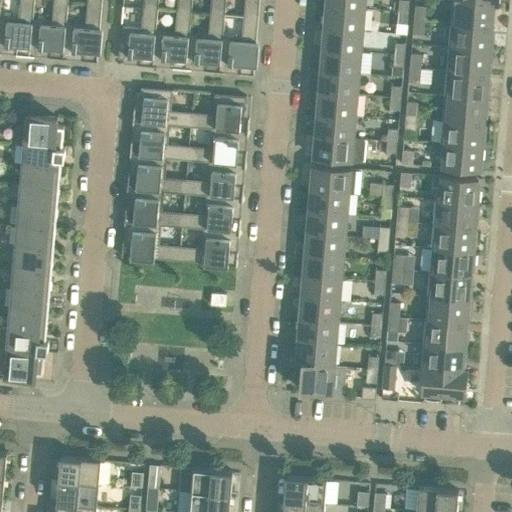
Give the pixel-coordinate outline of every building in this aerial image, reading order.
[(29,55),(33,0),(19,0),(19,17),(0,15),(0,52),(1,53),(1,48),(17,49),(16,54),(29,55)] [(63,58),(68,0),(62,0),(53,0),(52,20),(33,18),(34,0),(33,0),(29,55),(34,56),(35,51),(50,52),(50,57),(63,58)] [(97,60),(102,3),(87,2),(85,23),(66,21),(68,1),(68,0),(63,58),(68,59),(68,54),(84,55),(83,60),(97,61),(98,60),(97,60)] [(191,11),(191,0),(157,0),(157,8),(158,8),(158,0),(177,0),(177,10),(191,11)] [(224,14),(225,0),(191,0),(191,11),(192,0),(211,0),(210,12),(224,14)] [(225,0),(224,14),(225,14),(225,0),(244,0),(244,15),(258,17),(259,0),(225,0)] [(398,0),(398,11),(408,11),(409,0),(398,0)] [(495,16),(496,3),(496,2),(470,0),(452,0),(451,22),(492,26),(492,16),(495,16)] [(362,29),(363,8),(328,5),(326,26),(362,29)] [(415,5),(414,19),(425,20),(426,6),(415,5)] [(152,66),(157,8),(143,7),(142,28),(121,26),(118,58),(140,60),(139,65),(152,66)] [(186,69),(191,11),(177,10),(175,31),(156,29),(158,8),(157,8),(152,66),(157,66),(158,65),(158,61),(173,62),(173,67),(186,69)] [(219,72),(224,14),(210,12),(208,33),(190,32),(191,11),(186,69),(191,69),(191,64),(207,65),(206,70),(219,72)] [(407,23),(408,11),(398,11),(397,22),(407,23)] [(253,73),(258,17),(244,15),(242,36),(223,35),(225,14),(224,14),(219,72),(224,72),(225,67),(240,68),(240,73),(254,74),(254,73),(253,73)] [(423,34),(425,20),(414,19),(413,33),(423,34)] [(491,36),(492,26),(451,22),(449,46),(492,50),(494,36),(491,36)] [(360,51),(362,29),(326,26),(324,48),(360,51)] [(395,42),(394,54),(405,55),(406,43),(395,42)] [(491,64),(492,50),(449,46),(447,70),(488,74),(488,64),(491,64)] [(358,72),(360,51),(324,48),(322,69),(358,72)] [(411,53),(410,67),(421,68),(422,54),(411,53)] [(404,66),(405,55),(394,54),(393,66),(404,66)] [(419,82),(421,68),(410,67),(408,81),(419,82)] [(356,94),(358,72),(322,69),(320,91),(356,94)] [(487,84),(488,74),(447,70),(444,94),(488,98),(489,84),(487,84)] [(392,85),(391,97),(401,97),(402,86),(392,85)] [(191,125),(192,111),(171,109),(173,89),(141,86),(139,108),(134,107),(133,120),(191,125)] [(354,115),(356,94),(320,91),(318,112),(354,115)] [(213,113),(192,111),(191,125),(249,130),(250,117),(245,117),(246,95),(215,92),(213,113)] [(487,112),(488,98),(444,94),(442,118),(483,122),(484,112),(487,112)] [(400,109),(401,97),(391,97),(390,108),(400,109)] [(407,101),(406,115),(417,116),(418,101),(407,101)] [(352,137),(354,115),(318,112),(317,134),(352,137)] [(58,116),(27,114),(26,126),(16,125),(15,142),(25,143),(66,147),(66,146),(63,145),(64,125),(57,124),(58,116)] [(415,130),(417,116),(406,115),(404,129),(415,130)] [(483,131),(483,122),(442,118),(440,142),(445,143),(445,142),(484,146),(485,132),(483,131)] [(188,158),(189,144),(168,143),(170,124),(191,125),(133,120),(133,125),(138,125),(136,141),(131,140),(130,153),(188,158)] [(248,135),(249,130),(191,125),(212,127),(210,146),(189,144),(188,158),(246,163),(247,150),(242,150),(243,134),(248,135)] [(388,128),(387,140),(397,140),(398,129),(388,128)] [(364,138),(352,137),(317,134),(315,156),(362,160),(364,138)] [(396,152),(397,140),(387,140),(386,151),(396,152)] [(482,170),(484,146),(445,142),(445,143),(443,167),(482,170)] [(65,158),(66,147),(25,143),(23,163),(61,167),(62,158),(65,158)] [(401,163),(412,164),(414,150),(403,149),(401,163)] [(167,157),(188,159),(188,158),(130,153),(130,159),(135,159),(134,174),(128,174),(127,187),(185,192),(186,178),(165,176),(167,157)] [(245,168),(246,163),(188,158),(188,159),(209,161),(207,180),(186,178),(185,192),(243,197),(244,184),(239,184),(240,168),(245,168)] [(59,187),(61,167),(23,163),(21,184),(59,187)] [(312,189),(348,192),(360,193),(362,170),(314,166),(312,189)] [(411,186),(412,172),(401,171),(400,185),(411,186)] [(442,175),(440,199),(479,203),(481,178),(442,175)] [(383,183),(382,195),(393,196),(394,184),(383,183)] [(57,207),(59,187),(21,184),(20,204),(57,207)] [(164,191),(185,193),(185,192),(127,187),(127,192),(132,192),(131,208),(126,207),(124,220),(182,225),(183,215),(162,214),(164,191)] [(346,213),(348,192),(312,189),(310,210),(346,213)] [(242,202),(243,197),(185,192),(185,193),(206,194),(204,217),(183,215),(182,225),(240,230),(241,217),(236,217),(237,201),(242,202)] [(392,207),(393,196),(382,195),(381,206),(392,207)] [(478,217),(479,203),(440,199),(436,198),(433,223),(474,226),(475,217),(478,217)] [(56,228),(57,207),(20,204),(18,224),(56,228)] [(398,206),(397,220),(408,221),(409,206),(398,206)] [(344,235),(346,213),(310,210),(308,232),(344,235)] [(161,224),(182,226),(182,225),(124,220),(124,226),(129,226),(128,241),(123,241),(122,255),(123,255),(180,259),(181,245),(160,243),(161,224)] [(406,235),(408,221),(397,220),(395,234),(406,235)] [(474,236),(474,226),(433,223),(431,247),(475,251),(476,237),(474,236)] [(54,248),(56,228),(18,224),(16,245),(54,248)] [(240,235),(240,230),(182,225),(182,226),(203,228),(201,247),(181,245),(180,259),(236,264),(236,265),(237,265),(238,251),(233,250),(234,235),(240,235)] [(380,226),(379,238),(389,239),(390,227),(380,226)] [(342,256),(344,235),(308,232),(306,253),(342,256)] [(388,250),(389,239),(379,238),(378,249),(388,250)] [(52,268),(54,248),(16,245),(14,265),(52,268)] [(474,265),(475,251),(431,247),(429,271),(470,274),(471,264),(474,265)] [(340,278),(342,256),(306,253),(305,275),(340,278)] [(394,253),(393,268),(404,269),(405,254),(394,253)] [(50,289),(52,268),(14,265),(13,285),(50,289)] [(402,283),(404,269),(393,268),(391,282),(402,283)] [(376,269),(375,281),(385,282),(386,270),(376,269)] [(469,284),(470,274),(429,271),(427,295),(471,298),(472,284),(469,284)] [(339,299),(340,278),(305,275),(303,296),(339,299)] [(384,293),(385,282),(375,281),(374,292),(384,293)] [(49,309),(50,289),(13,285),(11,306),(49,309)] [(226,293),(212,292),(211,303),(226,305),(226,293)] [(470,312),(471,298),(427,295),(425,319),(466,322),(467,312),(470,312)] [(337,321),(339,299),(303,296),(301,318),(337,321)] [(390,301),(389,315),(399,316),(401,302),(390,301)] [(47,330),(49,309),(11,306),(9,327),(47,330)] [(372,312),(371,324),(382,325),(383,313),(372,312)] [(398,331),(399,316),(389,315),(387,330),(398,331)] [(335,342),(337,321),(301,318),(299,339),(335,342)] [(465,332),(466,322),(425,319),(423,343),(467,346),(468,332),(465,332)] [(381,336),(382,325),(371,324),(370,336),(381,336)] [(46,339),(47,330),(9,327),(1,326),(0,337),(0,346),(7,347),(48,350),(49,339),(46,339)] [(333,364),(335,342),(299,339),(297,361),(333,364)] [(466,360),(467,346),(423,343),(421,367),(423,367),(462,370),(462,369),(463,360),(466,360)] [(48,351),(48,350),(7,347),(5,376),(35,379),(36,371),(43,372),(45,351),(48,351)] [(386,349),(384,364),(395,364),(397,350),(386,349)] [(369,355),(367,368),(378,369),(379,356),(369,355)] [(331,391),(333,364),(297,361),(296,377),(302,377),(301,389),(331,391)] [(396,364),(395,364),(384,364),(382,387),(394,388),(396,364)] [(468,370),(462,369),(462,370),(423,367),(421,391),(425,392),(424,397),(427,398),(430,399),(433,399),(436,399),(439,399),(442,399),(442,393),(465,395),(468,370)] [(377,382),(378,369),(367,368),(366,381),(377,382)] [(375,398),(376,386),(362,385),(361,397),(375,398)] [(61,455),(59,479),(99,482),(101,459),(61,455)] [(150,463),(148,486),(159,487),(161,464),(150,463)] [(193,467),(191,490),(231,494),(233,470),(193,467)] [(131,485),(142,486),(143,472),(132,471),(131,485)] [(287,475),(285,498),(325,501),(327,478),(287,475)] [(97,505),(99,482),(59,479),(57,502),(97,505)] [(158,502),(159,487),(148,486),(147,501),(158,502)] [(419,486),(417,509),(447,511),(456,511),(459,489),(419,486)] [(229,511),(231,494),(191,490),(189,511),(229,511)] [(357,504),(368,505),(369,491),(358,490),(357,504)] [(375,492),(374,506),(385,507),(386,493),(375,492)] [(130,494),(129,508),(140,509),(141,495),(130,494)] [(323,511),(325,501),(285,498),(283,511),(323,511)] [(96,511),(97,505),(57,502),(56,511),(96,511)]
